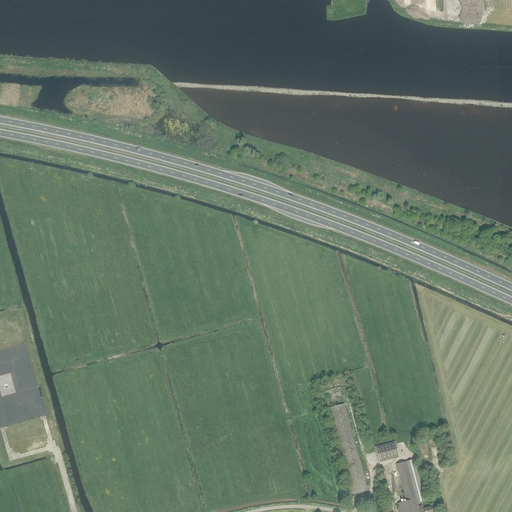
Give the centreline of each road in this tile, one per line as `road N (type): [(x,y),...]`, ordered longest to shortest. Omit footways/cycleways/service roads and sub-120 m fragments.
road 1 (trunk): [(0,133),(265,201),(511,301)]
road 2 (trunk): [(511,287),(271,190),(0,120)]
